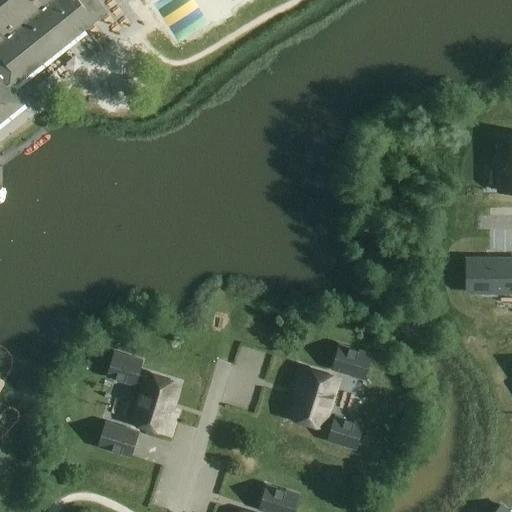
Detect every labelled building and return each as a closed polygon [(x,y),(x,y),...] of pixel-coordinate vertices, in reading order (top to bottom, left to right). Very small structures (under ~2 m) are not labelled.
[(0,0),(0,121),(23,103),(11,87),(104,13),(93,0),(0,0)] [(180,45),(214,29),(199,0),(166,0),(159,4),(180,45)] [(141,94),(140,78),(129,79),(130,94),(141,94)] [(511,135),(498,136),(498,193),(511,192),(511,135)] [(511,259),(466,259),(466,294),(511,293),(511,259)] [(339,345),(331,370),(365,380),(373,355),(339,345)] [(106,377),(127,384),(136,386),(137,382),(144,385),(133,423),(169,434),(175,414),(170,412),(179,385),(147,375),(146,379),(139,376),(143,361),(114,352),(106,377)] [(300,390),(292,418),(323,427),(324,424),(332,426),(327,441),(356,450),(364,425),(335,416),(333,420),(326,418),(338,380),(302,369),(295,389),(300,390)] [(139,433),(105,423),(98,447),(132,458),(139,433)] [(266,485),(258,510),(265,511),(294,511),(300,496),(266,485)]
